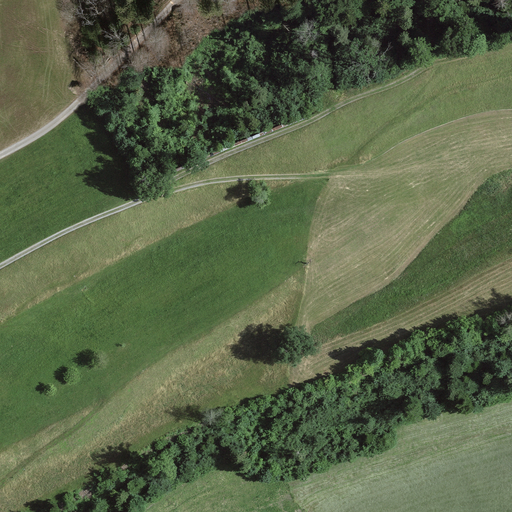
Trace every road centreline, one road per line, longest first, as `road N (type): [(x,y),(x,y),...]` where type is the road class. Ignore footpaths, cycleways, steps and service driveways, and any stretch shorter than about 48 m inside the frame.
road 1 (track): [(112,207),(442,61),(511,40)]
road 2 (track): [(297,177),(217,181),(112,207),(0,266)]
road 3 (track): [(511,425),(297,490),(279,511)]
road 4 (track): [(0,159),(40,136),(175,0)]
